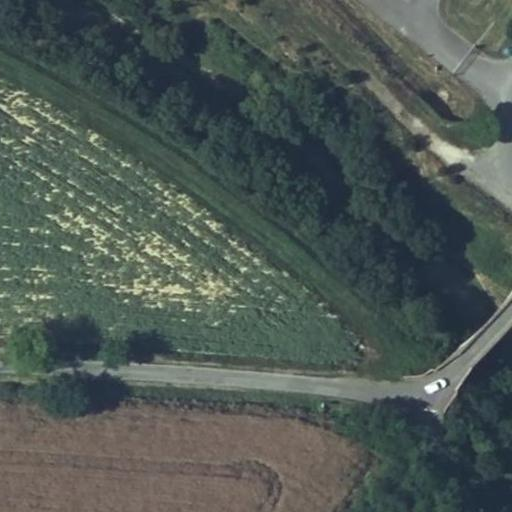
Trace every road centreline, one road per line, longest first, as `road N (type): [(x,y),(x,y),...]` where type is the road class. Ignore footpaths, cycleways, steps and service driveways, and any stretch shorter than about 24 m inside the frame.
road 1 (tertiary): [(0,367),(419,387)]
road 2 (residential): [(419,387),(427,437),(477,511)]
road 3 (tertiary): [(511,308),(445,379),(419,387)]
